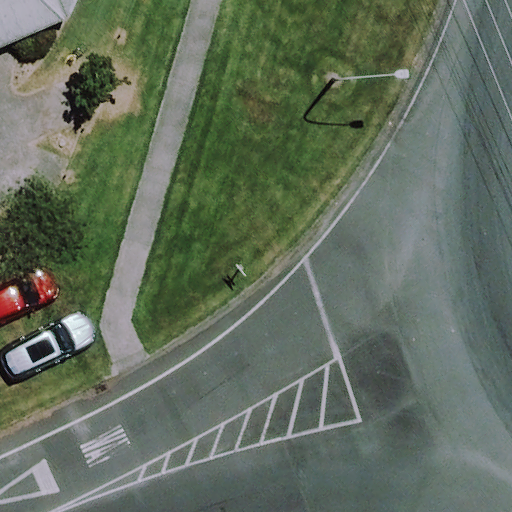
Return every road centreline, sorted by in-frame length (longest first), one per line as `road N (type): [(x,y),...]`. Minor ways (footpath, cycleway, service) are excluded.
road 1 (residential): [(70,511),(468,339)]
road 2 (tertiary): [(468,339),(450,281),(442,162),(452,104),(496,0)]
